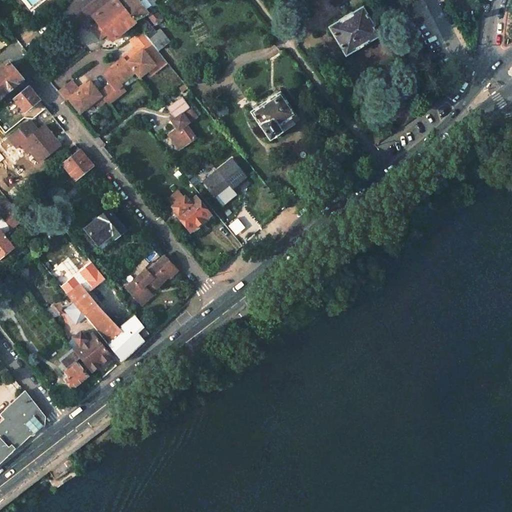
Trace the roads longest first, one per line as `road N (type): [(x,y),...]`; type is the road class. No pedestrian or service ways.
road 1 (unclassified): [(11,51),(219,306)]
road 2 (primary): [(219,306),(435,139)]
road 3 (primary): [(63,427),(219,306)]
